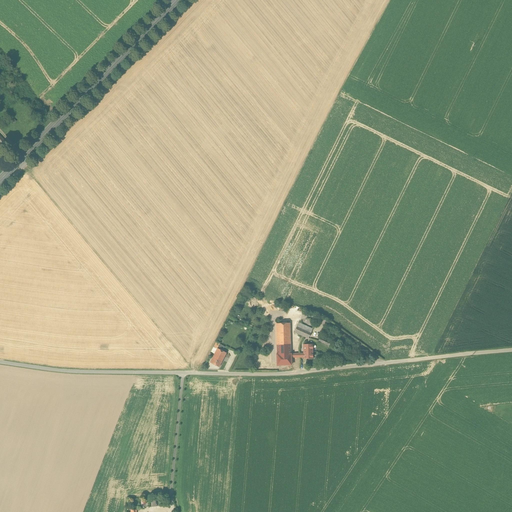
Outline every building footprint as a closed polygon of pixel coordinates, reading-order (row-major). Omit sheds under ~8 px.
[(313,329),(299,322),(294,332),(308,339),(313,329)] [(291,323),(276,323),(276,354),(292,353),(291,323)] [(331,343),(320,337),(318,341),(329,346),(331,343)] [(313,344),(303,345),(303,353),(292,353),(292,358),(303,358),(303,359),(313,359),(313,344)] [(225,355),(216,350),(214,354),(213,356),(222,361),(225,355)] [(292,353),(276,354),(276,366),(292,366),(292,358),(292,353)] [(222,361),(213,356),(209,363),(219,367),(222,361)]
